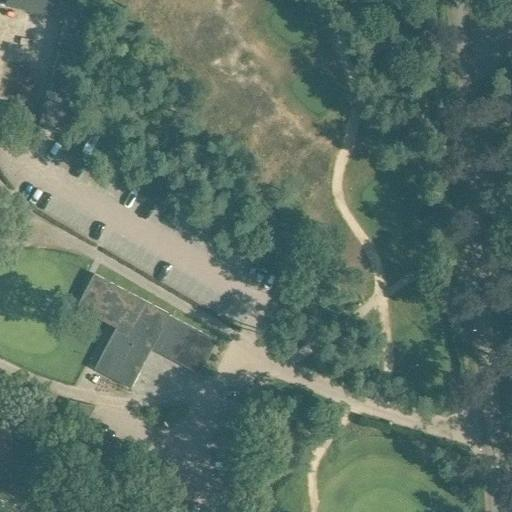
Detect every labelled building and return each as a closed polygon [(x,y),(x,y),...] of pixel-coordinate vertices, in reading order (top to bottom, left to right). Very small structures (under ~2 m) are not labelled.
[(39,125),(63,131),(93,2),(85,0),(7,0),(6,6),(65,20),(39,125)] [(0,101),(0,110),(25,115),(27,107),(0,101)] [(200,374),(218,341),(170,315),(171,314),(95,274),(81,300),(129,325),(103,373),(131,389),(152,349),(200,374)] [(290,402),(300,406),(303,396),(294,392),(290,402)] [(0,485),(15,495),(31,470),(0,450),(9,436),(0,430),(0,485)] [(53,483),(53,495),(65,494),(65,482),(53,483)] [(74,511),(92,511),(95,506),(80,500),(74,511)]
